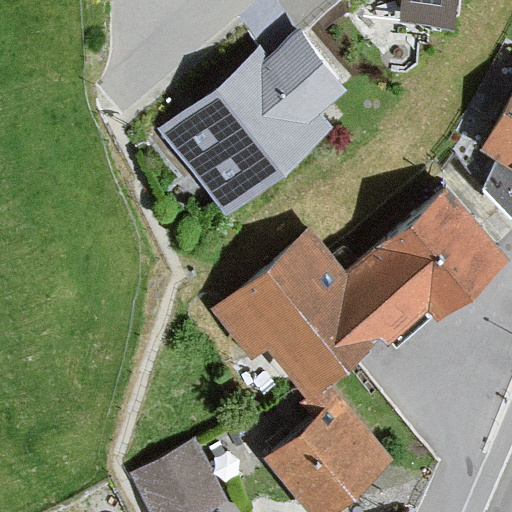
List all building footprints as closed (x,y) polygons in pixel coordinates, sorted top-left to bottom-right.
[(398,0),(398,10),(451,16),(452,0),(398,0)] [(248,40),(160,113),(224,190),(314,115),(305,104),(344,71),(299,18),(258,52),(248,40)] [(511,82),(475,146),(511,167),(511,82)] [(270,332),(306,377),(423,286),(439,306),(511,249),(450,170),(350,248),(322,213),(215,297),(252,345),(270,332)] [(340,390),(271,447),(323,509),(392,451),(340,390)] [(194,437),(132,474),(155,511),(187,511),(226,489),(194,437)]
